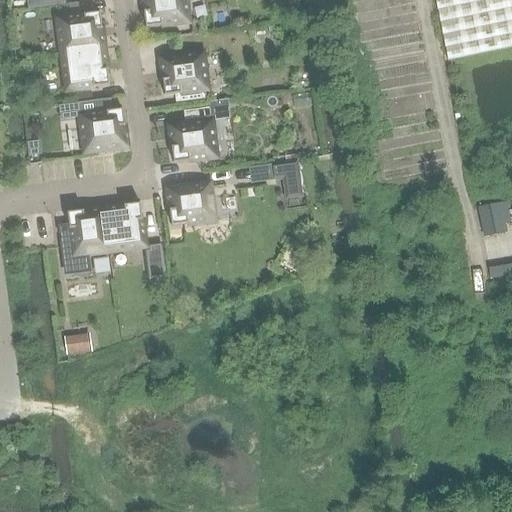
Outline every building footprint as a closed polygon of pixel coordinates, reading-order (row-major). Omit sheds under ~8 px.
[(185,0),(142,0),(146,29),(189,24),(185,0)] [(511,47),(511,0),(435,0),(449,62),(511,47)] [(69,14),(80,13),(80,4),(69,5),(69,14)] [(62,56),(104,51),(100,15),(57,20),(62,56)] [(198,37),(173,40),(174,52),(200,49),(198,37)] [(109,87),(104,51),(62,56),(66,93),(109,87)] [(203,55),(160,60),(165,97),(175,96),(176,104),(206,100),(205,92),(208,92),(203,55)] [(92,101),(91,93),(77,95),(78,103),(92,101)] [(111,100),(58,107),(60,121),(80,118),(84,154),(127,149),(122,112),(112,113),(111,100)] [(185,126),(169,128),(173,165),(216,159),(211,122),(209,110),(183,113),(185,126)] [(41,142),(27,144),(29,158),(43,156),(41,142)] [(298,163),(273,167),(274,168),(276,183),(276,184),(283,183),(284,193),(301,190),(298,163)] [(210,185),(167,191),(172,228),(214,222),(210,185)] [(506,204),(478,210),(484,240),(507,235),(505,228),(511,227),(506,204)] [(140,205),(103,210),(109,253),(145,248),(140,205)] [(103,210),(67,215),(69,227),(59,228),(64,269),(88,266),(87,256),(109,253),(103,210)] [(151,253),(147,253),(149,266),(162,264),(160,247),(151,248),(151,253)] [(89,337),(64,340),(66,357),(92,354),(89,337)]
